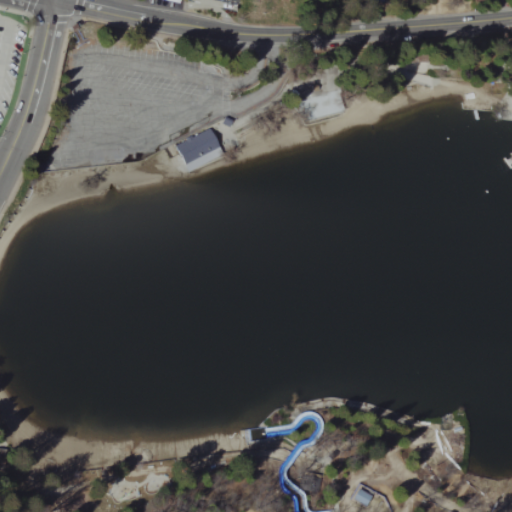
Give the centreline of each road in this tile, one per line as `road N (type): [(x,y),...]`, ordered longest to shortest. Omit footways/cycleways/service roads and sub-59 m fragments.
road 1 (residential): [(291,36),(511,17)]
road 2 (residential): [(54,1),(263,35)]
road 3 (tertiary): [(54,1),(0,168)]
